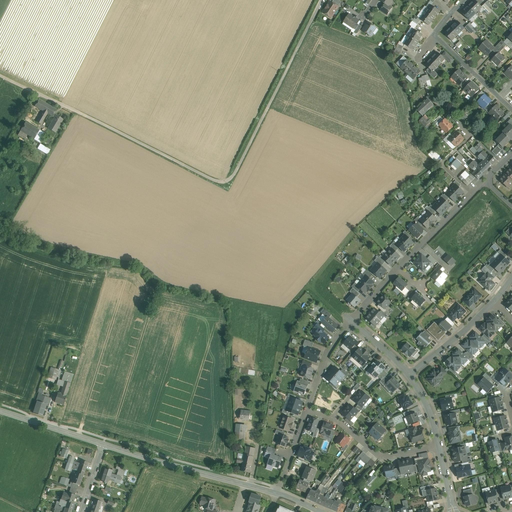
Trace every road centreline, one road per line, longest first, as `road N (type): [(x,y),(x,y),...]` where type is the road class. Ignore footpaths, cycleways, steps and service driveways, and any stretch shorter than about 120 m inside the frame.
road 1 (unclassified): [(0,75),(227,181),(311,20)]
road 2 (residential): [(485,180),(350,319)]
road 3 (tertiary): [(103,444),(276,493)]
road 4 (residential): [(437,445),(382,457),(332,416),(307,408)]
